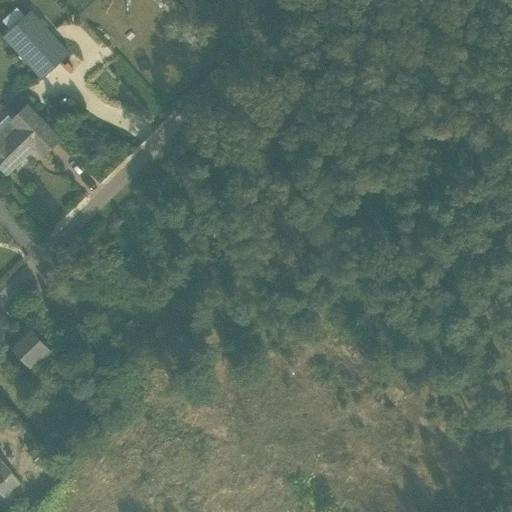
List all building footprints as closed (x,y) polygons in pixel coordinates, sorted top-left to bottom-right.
[(31,9),(2,36),(41,79),(70,52),(31,9)] [(68,61),(63,66),(70,72),(75,67),(68,61)] [(0,165),(7,172),(35,145),(44,154),(60,138),(27,104),(0,129),(0,165)] [(30,325),(10,344),(32,367),(49,350),(51,348),(45,341),(30,325)] [(9,425),(9,427),(10,430),(12,431),(15,431),(17,430),(19,427),(19,425),(17,422),(15,421),(12,421),(10,422),(9,425)] [(28,444),(28,452),(34,458),(44,449),(35,439),(28,444)] [(34,459),(48,475),(59,466),(45,450),(34,459)] [(0,491),(4,497),(20,482),(0,459),(0,491)]
